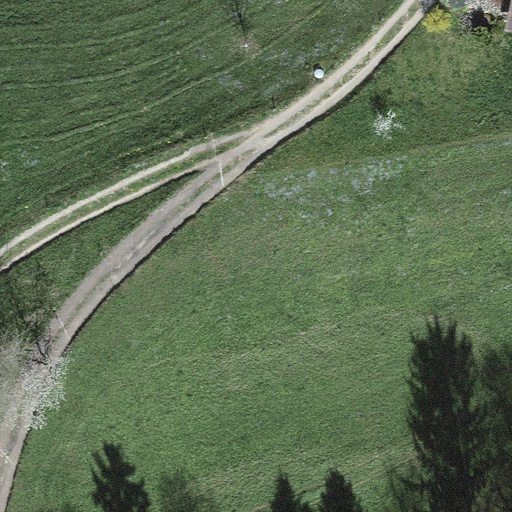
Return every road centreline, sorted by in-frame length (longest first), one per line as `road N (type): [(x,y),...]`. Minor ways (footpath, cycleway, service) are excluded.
road 1 (track): [(419,0),(317,103),(212,178),(83,301),(31,382),(0,484)]
road 2 (track): [(267,137),(113,195),(0,262)]
